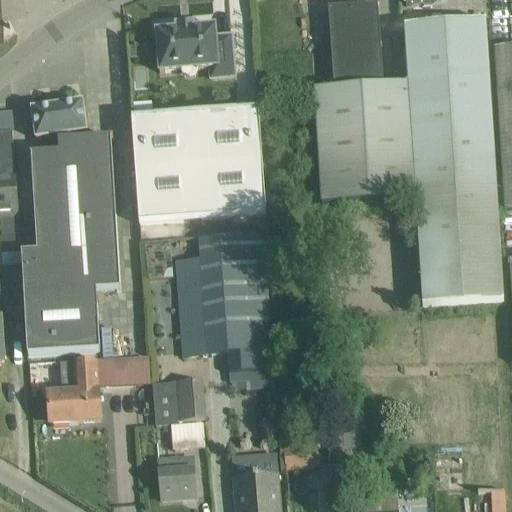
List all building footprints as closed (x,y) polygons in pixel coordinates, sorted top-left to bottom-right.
[(383,84),(379,26),(378,6),(328,9),(333,88),(383,84)] [(409,87),(417,203),(424,309),(505,304),(485,23),(405,28),(409,87)] [(217,69),(218,80),(235,79),(231,37),(216,38),(215,28),(195,30),(194,26),(176,27),(176,32),(156,33),(159,74),(182,72),(181,66),(195,65),(196,71),(217,69)] [(503,211),(511,210),(511,49),(493,50),(503,211)] [(323,210),(417,203),(409,87),(315,94),(323,210)] [(113,142),(113,140),(84,142),(83,134),(86,134),(82,104),(32,112),(36,141),(39,141),(39,145),(30,145),(31,159),(37,255),(22,256),(22,267),(28,359),(100,355),(97,294),(120,293),(111,142),(113,142)] [(258,112),(132,121),(139,226),(266,217),(258,112)] [(2,239),(19,238),(12,134),(0,134),(0,219),(1,220),(2,239)] [(171,273),(173,299),(174,311),(180,311),(183,360),(227,357),(271,354),(273,354),(265,236),(200,241),(201,262),(177,264),(177,273),(171,273)] [(20,256),(1,257),(2,268),(22,267),(22,256),(20,256)] [(21,310),(19,279),(2,280),(0,280),(0,296),(6,296),(7,310),(21,310)] [(271,354),(227,357),(228,376),(273,373),(271,354)] [(50,426),(75,425),(100,423),(99,394),(97,365),(97,364),(97,363),(69,364),(69,365),(60,365),(62,396),(48,397),(50,426)] [(207,422),(204,383),(153,387),(156,429),(177,428),(177,425),(207,422)] [(322,419),(319,392),(284,395),(286,422),(322,419)] [(173,433),(175,453),(206,451),(204,430),(173,433)] [(286,473),(321,470),(319,447),(284,450),(286,473)] [(196,500),(194,472),(193,458),(158,461),(162,503),(196,500)] [(280,511),(278,477),(233,480),(235,511),(280,511)] [(401,511),(400,493),(364,495),(364,511),(401,511)]
